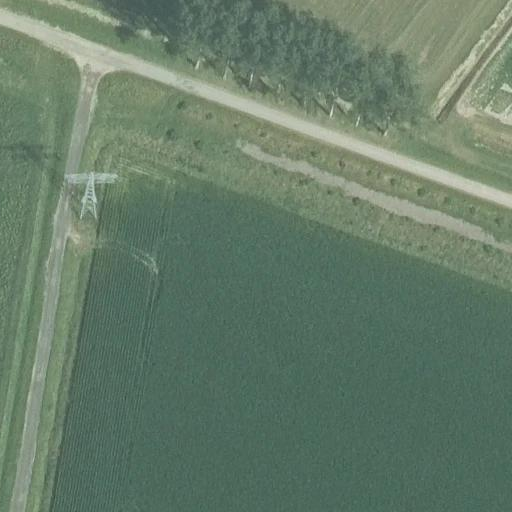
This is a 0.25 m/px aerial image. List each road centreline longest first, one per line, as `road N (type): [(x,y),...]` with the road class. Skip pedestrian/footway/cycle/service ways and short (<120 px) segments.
road 1 (residential): [(18,511),(93,52)]
road 2 (unclassified): [(93,52),(511,203)]
